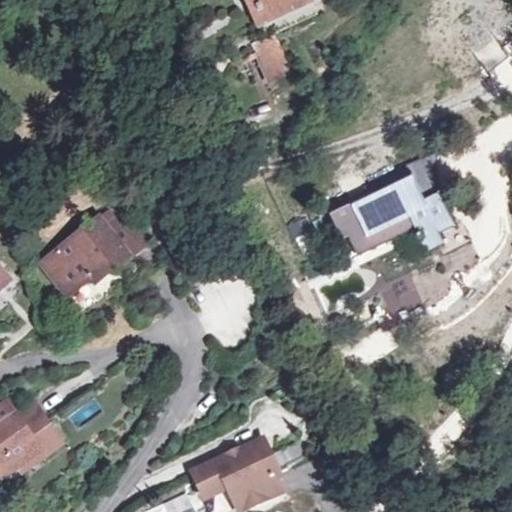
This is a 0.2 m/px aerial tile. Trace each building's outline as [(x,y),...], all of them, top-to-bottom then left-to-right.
[(259,0),(269,20),(263,22),(269,36),(252,44),(270,81),(293,70),(277,34),(323,13),(316,0),(259,0)] [(413,184),(329,219),(340,246),(348,244),(357,265),(417,240),(428,264),(445,258),(441,248),(458,240),(439,197),(422,205),(413,184)] [(120,234),(106,217),(40,270),(67,304),(106,272),(112,279),(129,264),(114,245),(132,230),(129,227),(120,234)] [(293,239),(310,232),(304,217),(287,225),(293,239)] [(132,230),(114,245),(129,264),(147,248),(132,230)] [(0,296),(9,289),(0,279),(0,296)] [(75,425),(99,413),(92,399),(68,412),(75,425)] [(44,428),(33,413),(17,426),(27,441),(44,428)] [(8,414),(0,420),(0,485),(4,492),(22,478),(41,464),(46,469),(65,454),(44,428),(27,441),(17,426),(8,414)] [(272,441),(201,473),(214,501),(237,490),(246,511),(254,511),(291,496),(276,464),(281,461),(272,441)] [(46,469),(41,464),(22,478),(29,486),(48,471),(46,469)] [(214,501),(212,502),(216,511),(246,511),(237,490),(214,501)]
